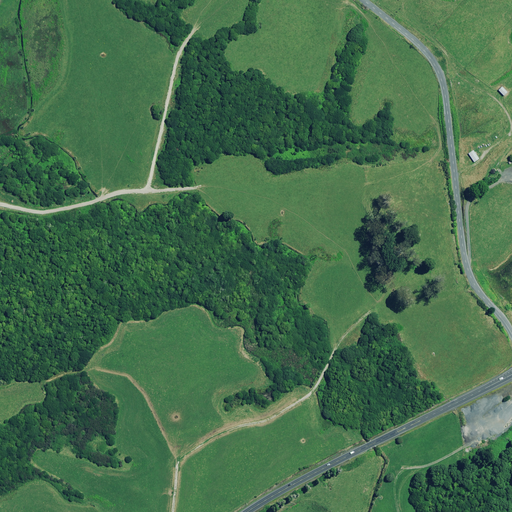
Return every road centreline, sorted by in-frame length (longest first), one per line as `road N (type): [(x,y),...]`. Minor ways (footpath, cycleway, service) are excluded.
road 1 (unclassified): [(511,334),(475,287),(463,255),(437,67),(363,0)]
road 2 (trunk): [(511,374),(251,511)]
